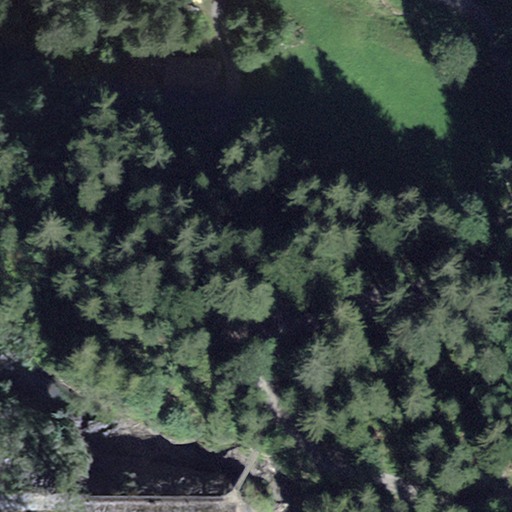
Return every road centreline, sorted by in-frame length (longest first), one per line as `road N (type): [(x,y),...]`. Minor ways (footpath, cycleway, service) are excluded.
road 1 (track): [(511,501),(448,503),(308,456),(288,440),(266,383),(266,353),(297,329),(402,302),(488,253),(511,184)]
road 2 (track): [(221,0),(215,24),(236,94),(226,126),(197,136),(156,124)]
road 3 (track): [(511,128),(498,51),(448,0)]
